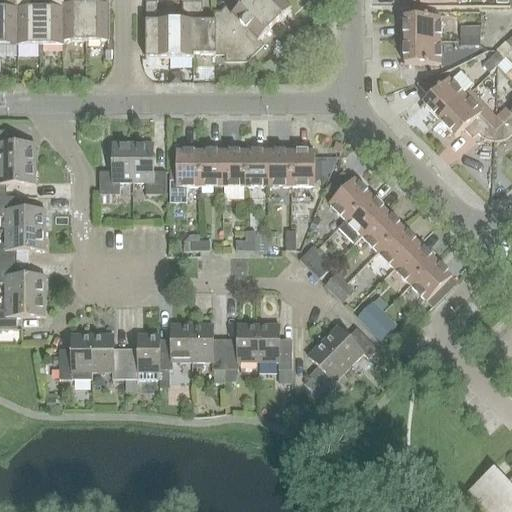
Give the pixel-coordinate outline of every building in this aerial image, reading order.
[(0,47),(17,47),(16,0),(4,0),(4,10),(0,9),(0,47)] [(40,47),(39,10),(29,10),(29,0),(16,0),(17,47),(40,47)] [(62,44),(62,0),(49,0),(50,10),(39,10),(40,47),(64,47),(64,44),(62,44)] [(85,44),(85,6),(75,6),(74,0),(62,0),(62,44),(64,44),(85,44)] [(95,0),(95,6),(85,6),(85,44),(107,44),(109,44),(108,0),(95,0)] [(214,15),(214,24),(215,24),(215,57),(225,57),(225,64),(246,64),(262,48),(258,44),(274,28),(245,0),(232,0),(241,8),(231,18),(225,11),(221,15),(214,15)] [(245,0),(274,28),(290,12),(294,16),(310,0),(245,0)] [(169,61),(169,24),(154,24),(154,16),(156,13),(156,4),(145,4),(145,61),(169,61)] [(192,4),(182,4),(182,13),(185,16),(185,24),(169,24),(169,61),(193,61),(193,57),(192,57),(192,4)] [(215,24),(214,24),(199,24),(199,16),(202,13),(202,4),(192,4),(192,57),(193,57),(215,57),(215,24)] [(404,20),(404,44),(440,44),(440,20),(404,20)] [(460,38),(470,38),(479,38),(479,29),(460,29),(460,38)] [(470,48),(470,43),(470,38),(460,38),(460,48),(470,48)] [(470,38),(470,43),(470,48),(479,48),(479,38),(470,38)] [(404,44),(404,67),(440,67),(440,44),(404,44)] [(496,54),(489,61),(496,68),(504,61),(496,54)] [(489,61),(482,68),(489,75),(496,68),(489,61)] [(416,86),(430,100),(423,107),(439,124),(464,99),(464,98),(443,76),(416,86)] [(455,140),(463,132),(472,141),(477,136),(478,137),(480,139),(483,141),(485,142),(488,143),(490,143),(492,144),(494,144),(495,120),(485,110),(480,115),(471,106),(477,101),(469,93),(464,98),(464,99),(439,124),(455,140)] [(511,136),(511,113),(510,116),(505,110),(495,120),(494,144),(497,144),(499,144),(502,143),(504,142),(505,141),(508,140),(509,139),(511,137),(511,136)] [(34,146),(13,146),(13,142),(6,140),(6,133),(0,133),(0,166),(34,167),(34,146)] [(99,175),(99,198),(115,198),(119,198),(119,186),(132,186),(132,146),(111,146),(111,175),(99,175)] [(166,175),(165,175),(153,175),(153,146),(132,146),(132,186),(145,186),(145,198),(165,198),(166,175)] [(170,184),(169,184),(169,206),(186,206),(186,190),(199,190),(199,154),(176,154),(176,174),(176,184),(170,184)] [(199,154),(199,190),(222,190),(222,154),(199,154)] [(222,154),(222,190),(224,190),(224,202),(243,202),(243,190),(245,190),(245,154),(222,154)] [(245,154),(245,190),(268,190),(268,154),(245,154)] [(268,154),(268,190),(290,190),(291,154),(268,154)] [(314,190),(314,181),(314,175),(314,170),(314,160),(314,154),(291,154),(290,190),(314,190)] [(314,170),(314,175),(328,175),(330,175),(335,160),(314,160),(314,170)] [(0,199),(6,200),(6,188),(35,188),(34,167),(0,166),(0,199)] [(334,202),(328,207),(345,223),(345,224),(370,198),(354,182),(352,184),(334,202)] [(99,198),(99,207),(115,207),(115,198),(99,198)] [(337,231),(353,248),(361,240),(387,215),(370,198),(345,224),(337,231)] [(45,212),(16,212),(16,200),(6,200),(0,199),(0,219),(5,220),(5,233),(45,233),(45,212)] [(387,215),(361,240),(377,256),(403,231),(387,215)] [(319,222),(314,220),(310,230),(315,232),(319,222)] [(247,254),(257,254),(256,230),(246,230),(246,243),(247,254)] [(403,231),(377,256),(393,272),(419,247),(403,231)] [(0,266),(16,266),(16,254),(45,254),(45,233),(5,233),(5,246),(0,246),(0,266)] [(285,234),(285,244),(296,244),(295,234),(285,234)] [(237,254),(247,254),(246,243),(236,243),(237,254)] [(190,254),(199,254),(199,244),(190,244),(190,254)] [(199,244),(199,254),(209,254),(209,244),(199,244)] [(285,244),(285,254),(296,254),(296,244),(285,244)] [(419,247),(393,272),(410,288),(435,263),(419,247)] [(313,249),(306,256),(313,263),(318,258),(320,256),(313,249)] [(306,256),(299,263),(306,270),(313,263),(306,256)] [(313,263),(306,270),(318,282),(330,270),(318,258),(313,263)] [(435,263),(410,288),(426,305),(451,279),(435,263)] [(45,278),(16,278),(16,266),(0,266),(0,285),(5,286),(5,299),(45,299),(45,278)] [(336,277),(324,289),(335,299),(347,287),(336,277)] [(447,295),(457,286),(451,280),(442,289),(447,295)] [(347,287),(335,299),(338,302),(342,306),(354,294),(347,287)] [(0,332),(16,332),(16,320),(45,320),(45,299),(5,299),(5,312),(0,312),(0,332)] [(373,304),(356,321),(360,324),(367,331),(374,324),(378,320),(383,315),(382,313),(373,305),(373,304)] [(374,324),(367,331),(374,338),(379,344),(391,332),(378,320),(374,324)] [(159,343),(159,373),(169,373),(172,373),(172,365),(192,365),(192,328),(171,328),(171,343),(167,343),(159,343)] [(192,328),(192,365),(212,365),(212,373),(213,373),(225,373),(225,343),(215,343),(213,343),(213,328),(192,328)] [(232,343),(225,343),(225,373),(238,373),(238,365),(258,365),(258,328),(237,328),(237,343),(232,343)] [(258,328),(258,365),(278,365),(278,373),(291,373),(292,343),(291,343),(281,343),(279,343),(279,328),(258,328)] [(377,353),(356,331),(347,340),(337,330),(322,344),(349,371),(363,357),(368,362),(377,353)] [(90,375),(92,375),(92,338),(71,338),(71,353),(69,353),(59,353),(59,383),(72,383),(90,383),(90,375)] [(125,383),(125,353),(113,353),(113,338),(92,338),(92,375),(112,375),(112,383),(125,383)] [(125,353),(125,383),(137,383),(159,383),(159,373),(159,343),(159,338),(158,338),(138,338),(138,353),(135,353),(125,353)] [(401,350),(408,357),(415,350),(408,343),(401,350)] [(334,385),(349,371),(322,344),(307,359),(318,369),(309,378),(330,400),(340,390),(334,385)] [(159,373),(159,383),(168,383),(169,383),(169,373),(159,373)] [(225,386),(225,373),(213,373),(213,387),(225,387),(225,386)] [(238,373),(225,373),(225,386),(238,386),(238,373)] [(291,373),(278,373),(278,387),(291,387),(291,373)] [(511,511),(511,470),(511,472),(511,481),(508,485),(494,471),(494,470),(470,493),(468,494),(485,511),(511,511)]
